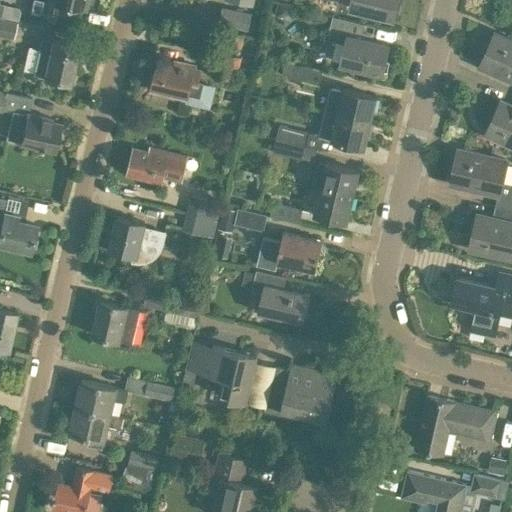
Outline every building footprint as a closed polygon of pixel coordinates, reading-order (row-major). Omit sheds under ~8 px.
[(48,0),(48,1),(42,0),(31,0),(30,11),(39,13),(39,12),(45,13),(45,15),(68,21),(71,6),(86,9),(87,0),(48,0)] [(350,0),(349,8),(393,18),(397,0),(350,0)] [(278,5),(276,15),(282,17),(288,13),(289,7),(278,5)] [(248,29),(252,12),(222,6),(219,23),(248,29)] [(0,31),(14,35),(18,21),(0,17),(0,16),(0,31)] [(345,42),(340,64),(382,74),(389,44),(372,40),(373,35),(364,32),(366,24),(333,16),(328,38),(345,42)] [(223,31),(220,43),(241,48),(244,36),(223,31)] [(480,65),(511,79),(511,40),(495,32),(480,65)] [(52,39),(52,41),(41,38),(39,49),(28,47),(23,69),(33,71),(33,74),(44,76),(43,77),(69,83),(77,45),(52,39)] [(213,75),(237,79),(242,57),(213,49),(209,63),(215,65),(213,75)] [(152,85),(151,89),(187,98),(185,102),(211,108),(216,86),(197,81),(201,68),(194,67),(195,65),(175,60),(174,65),(158,61),(155,74),(152,74),(149,84),(152,85)] [(285,62),(282,73),(291,75),(294,64),(285,62)] [(290,78),(320,84),(323,71),(294,64),(291,75),(290,78)] [(370,122),(376,96),(343,88),(342,89),(331,87),(325,110),(327,110),(327,112),(370,122)] [(19,141),(19,142),(53,149),(60,122),(48,119),(49,116),(29,112),(32,96),(0,88),(0,116),(1,117),(2,109),(12,111),(6,138),(19,141)] [(511,145),(511,104),(501,100),(486,133),(511,145)] [(276,138),(317,148),(317,147),(321,148),(324,136),(331,137),(331,140),(365,148),(370,122),(327,112),(322,134),(279,124),(278,131),(269,129),(267,135),(276,138)] [(317,148),(276,138),(274,150),(285,152),(285,154),(314,161),(317,148)] [(181,181),(187,156),(151,146),(150,151),(134,147),(127,174),(161,183),(162,177),(181,181)] [(450,183),(499,194),(496,206),(511,209),(511,183),(502,181),(507,159),(458,148),(450,183)] [(353,196),(359,170),(318,160),(317,165),(313,164),(311,172),(322,174),(319,188),(353,196)] [(319,188),(313,213),(347,221),(353,196),(319,188)] [(188,211),(215,218),(219,200),(192,193),(188,211)] [(4,212),(7,199),(0,197),(0,243),(30,250),(30,248),(35,247),(37,239),(33,235),(36,224),(17,219),(18,215),(4,212)] [(255,204),(253,210),(253,211),(267,215),(268,214),(300,221),(303,208),(274,201),(272,208),(255,204)] [(511,258),(511,209),(496,206),(493,217),(478,214),(470,249),(511,258)] [(237,210),(225,207),(221,223),(233,226),(234,223),(237,210)] [(253,211),(253,210),(238,207),(237,210),(234,223),(264,230),(267,215),(253,211)] [(215,218),(188,211),(183,229),(211,235),(215,218)] [(108,248),(133,255),(132,261),(140,262),(146,262),(152,259),(157,255),(161,250),(164,244),(167,230),(144,225),(145,222),(116,215),(108,248)] [(226,254),(230,230),(220,228),(216,252),(226,254)] [(316,270),(322,240),(282,231),(276,261),(316,270)] [(262,292),(258,311),(302,322),(309,294),(284,288),(287,275),(257,268),(256,272),(246,269),(242,285),(252,287),(251,289),(262,292)] [(475,308),(470,331),(494,336),(499,313),(511,316),(511,273),(500,271),(497,284),(457,275),(451,302),(475,308)] [(164,322),(194,329),(200,304),(147,291),(143,305),(167,311),(164,322)] [(92,334),(119,340),(132,344),(140,309),(100,299),(92,334)] [(0,358),(2,348),(7,349),(15,312),(0,308),(0,358)] [(245,401),(256,355),(193,340),(187,367),(227,376),(222,396),(245,401)] [(291,364),(290,368),(276,365),(266,407),(327,421),(338,375),(291,364)] [(128,375),(125,388),(171,400),(169,411),(175,413),(181,388),(128,375)] [(110,412),(113,399),(126,402),(129,390),(82,379),(75,405),(123,416),(124,415),(110,412)] [(490,440),(497,411),(457,402),(457,401),(427,394),(414,447),(443,454),(449,430),(490,440)] [(102,447),(108,424),(121,427),(123,416),(75,405),(69,431),(89,436),(87,444),(102,447)] [(201,457),(204,442),(175,436),(170,457),(185,460),(186,453),(201,457)] [(156,489),(165,456),(132,449),(125,475),(156,489)] [(244,482),(249,459),(219,452),(213,474),(221,476),(212,511),(252,511),(259,485),(244,482)] [(508,461),(495,458),(492,472),(505,475),(508,461)] [(98,511),(103,494),(90,491),(90,487),(110,492),(114,474),(76,465),(72,485),(57,481),(51,508),(67,511),(66,511),(98,511)] [(459,511),(466,484),(407,470),(401,496),(427,502),(428,499),(438,501),(434,511),(459,511)] [(470,490),(498,496),(499,492),(505,494),(508,480),(474,472),(470,490)] [(499,511),(501,506),(490,503),(488,511),(499,511)]
